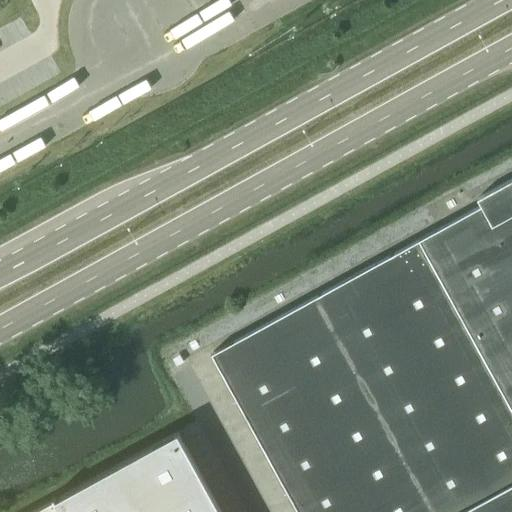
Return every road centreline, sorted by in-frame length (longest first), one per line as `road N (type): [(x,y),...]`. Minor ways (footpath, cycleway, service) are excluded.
road 1 (primary): [(0,329),(511,48)]
road 2 (primary): [(499,0),(0,272)]
